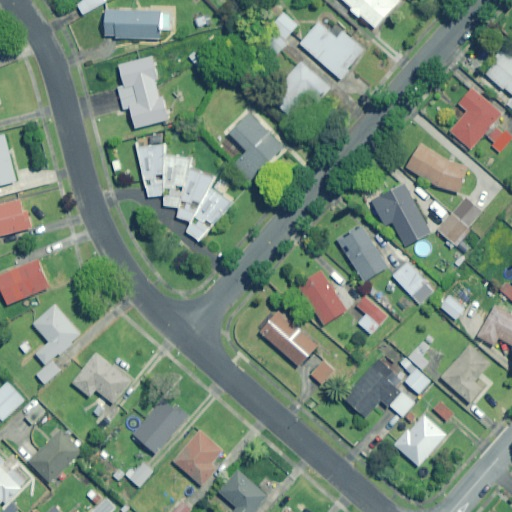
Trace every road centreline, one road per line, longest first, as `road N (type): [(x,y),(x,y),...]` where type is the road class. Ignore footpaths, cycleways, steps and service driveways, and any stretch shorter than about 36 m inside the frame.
road 1 (residential): [(184,334),(485,0)]
road 2 (residential): [(184,334),(111,254),(45,40),(17,0)]
road 3 (residential): [(387,511),(184,334)]
